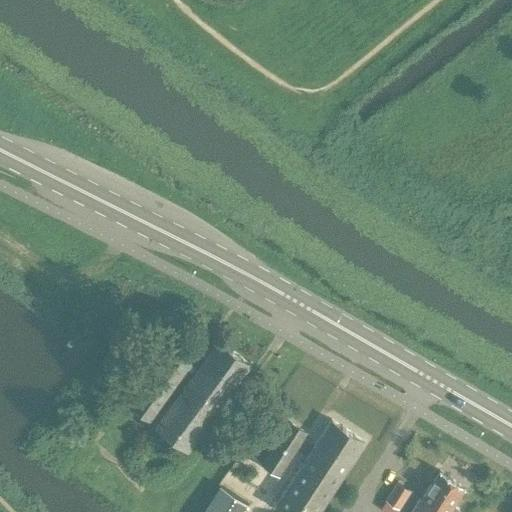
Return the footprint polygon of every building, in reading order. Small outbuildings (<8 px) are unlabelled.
[(240,357),(240,356),(228,347),(228,348),(218,341),(198,368),(191,363),(172,348),(130,405),(150,419),(187,368),(194,373),(156,425),(188,449),(250,364),(240,357)] [(313,446),(274,502),(283,508),(289,511),(318,511),(323,504),(358,451),(364,441),(354,434),(354,433),(342,425),(342,426),(331,419),(324,430),(313,446)] [(261,463),(278,475),(306,433),(290,421),(261,463)] [(422,497),(420,496),(409,511),(441,511),(442,511),(456,511),(459,509),(453,504),(464,487),(465,487),(440,470),(439,471),(440,471),(422,497)] [(387,511),(394,511),(398,507),(409,490),(409,491),(410,490),(398,482),(397,482),(381,508),(387,511)] [(220,485),(202,511),(242,511),(248,503),(220,485)]
